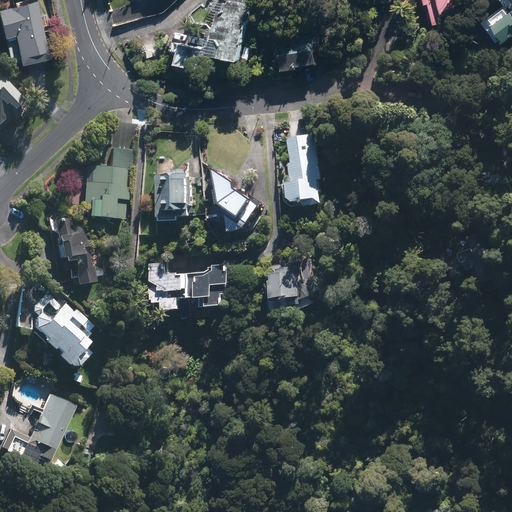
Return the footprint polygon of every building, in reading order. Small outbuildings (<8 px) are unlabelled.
[(206,48),(184,44),(181,64),(203,67),(205,57),(209,54),(216,55),(215,55),(244,60),(254,0),(209,0),(210,1),(204,5),(193,13),(191,21),(199,22),(210,23),(215,28),(212,44),(206,48)] [(431,0),(432,3),(437,2),(442,23),(454,20),(448,0),(431,0)] [(22,65),(50,59),(38,4),(0,11),(0,19),(4,38),(16,35),(22,65)] [(511,8),(497,18),(511,39),(511,8)] [(315,33),(278,39),(280,53),(275,54),(278,72),(320,65),(315,33)] [(0,129),(13,118),(15,120),(28,108),(0,77),(0,129)] [(322,138),(293,144),(297,168),(294,168),(297,185),(291,187),(293,198),(301,205),(311,205),(312,208),(329,207),(329,203),(325,184),(330,183),(322,138)] [(85,206),(92,207),(91,220),(115,221),(115,220),(124,220),(124,208),(127,208),(129,187),(125,187),(126,170),(131,170),(132,153),(114,152),(113,171),(95,170),(94,186),(86,185),(85,206)] [(173,175),(160,176),(163,220),(193,218),(190,174),(187,174),(186,171),(173,172),(173,175)] [(266,209),(241,193),(239,186),(218,171),(226,215),(252,231),(266,209)] [(76,265),(79,286),(97,283),(88,229),(73,231),(72,221),(56,223),(62,261),(65,260),(65,266),(76,265)] [(495,280),(485,253),(446,266),(450,278),(475,269),(481,285),(495,280)] [(170,266),(153,267),(158,308),(159,316),(169,315),(187,313),(186,303),(204,301),(204,305),(205,305),(206,313),(233,310),(229,265),(213,267),(214,275),(172,279),(170,266)] [(303,275),(278,279),(282,303),(307,299),(303,275)] [(37,321),(38,331),(49,342),(45,346),(53,353),(56,350),(64,357),(61,361),(72,369),(79,369),(86,361),(82,356),(90,348),(86,345),(84,342),(89,336),(81,328),(86,323),(76,313),(75,315),(65,305),(61,308),(52,299),(45,298),(35,309),(35,313),(41,318),(37,321)] [(50,464),(75,411),(51,399),(28,446),(42,452),(39,459),(50,464)]
